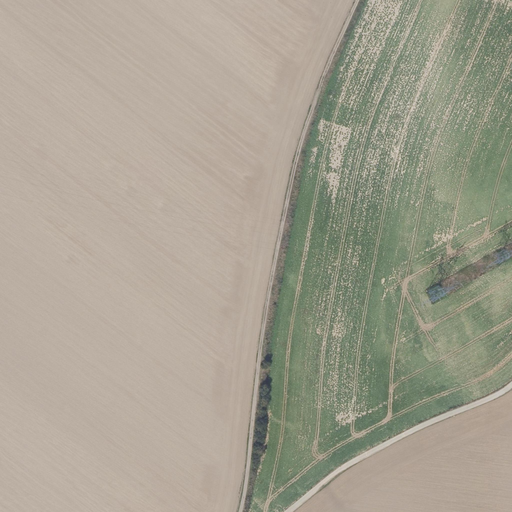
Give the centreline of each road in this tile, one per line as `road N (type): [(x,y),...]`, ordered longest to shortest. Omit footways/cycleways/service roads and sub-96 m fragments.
road 1 (track): [(241,511),(293,173),(357,0)]
road 2 (track): [(288,511),(347,464),(511,383)]
